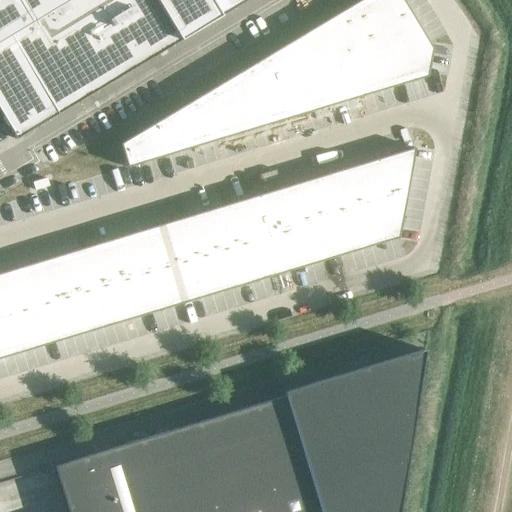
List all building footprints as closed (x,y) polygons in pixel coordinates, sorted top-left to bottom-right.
[(0,0),(0,112),(16,139),(248,0),(0,0)] [(403,0),(360,0),(337,14),(362,96),(427,77),(432,49),(403,0)] [(337,14),(304,34),(326,107),(362,96),(337,14)] [(304,34),(271,53),(291,118),(326,107),(304,34)] [(271,53),(253,64),(271,124),(291,118),(271,53)] [(253,64),(234,75),(251,130),(271,124),(253,64)] [(234,75),(216,86),(231,136),(251,130),(234,75)] [(216,86),(197,97),(211,142),(231,136),(216,86)] [(197,97),(179,108),(191,148),(211,142),(197,97)] [(179,108),(159,120),(169,155),(191,148),(179,108)] [(159,120),(120,144),(127,168),(169,155),(159,120)] [(415,148),(377,159),(389,198),(407,193),(415,148)] [(377,159),(357,165),(369,204),(389,198),(377,159)] [(357,165),(337,171),(349,210),(369,204),(357,165)] [(337,171),(318,177),(329,216),(349,210),(337,171)] [(318,177),(298,183),(309,222),(329,216),(318,177)] [(298,183),(278,189),(290,228),(309,222),(298,183)] [(278,189),(258,195),(270,234),(290,228),(278,189)] [(389,198),(369,204),(381,243),(398,238),(407,193),(389,198)] [(258,195),(238,201),(250,240),(270,234),(258,195)] [(238,201),(218,207),(230,246),(250,240),(238,201)] [(369,204),(349,210),(361,249),(381,243),(369,204)] [(218,207),(198,213),(210,252),(230,246),(218,207)] [(349,210),(329,216),(341,255),(361,249),(349,210)] [(198,213),(178,219),(190,258),(210,252),(198,213)] [(329,216),(309,222),(321,261),(341,255),(329,216)] [(178,219),(158,225),(170,264),(190,258),(178,219)] [(309,222),(290,228),(301,267),(321,261),(309,222)] [(158,225),(138,231),(150,270),(170,264),(158,225)] [(290,228),(270,234),(282,273),(301,267),(290,228)] [(138,231),(118,237),(130,276),(150,270),(138,231)] [(270,234),(250,240),(262,279),(282,273),(270,234)] [(118,237),(99,243),(110,282),(130,276),(118,237)] [(250,240),(230,246),(242,285),(262,279),(250,240)] [(99,243),(79,249),(90,288),(110,282),(99,243)] [(230,246),(210,252),(222,291),(242,285),(230,246)] [(79,249),(59,255),(71,295),(90,288),(79,249)] [(210,252),(190,258),(202,297),(222,291),(210,252)] [(59,255),(39,261),(51,301),(71,295),(59,255)] [(190,258),(170,264),(182,303),(202,297),(190,258)] [(39,261),(19,267),(31,307),(51,301),(39,261)] [(170,264),(150,270),(162,310),(182,303),(170,264)] [(19,267),(0,273),(0,276),(11,313),(31,307),(19,267)] [(150,270),(130,276),(142,316),(162,310),(150,270)] [(0,276),(0,315),(11,313),(0,276)] [(130,276),(110,282),(122,322),(142,316),(130,276)] [(110,282),(90,288),(102,328),(122,322),(110,282)] [(90,288),(71,295),(82,334),(102,328),(90,288)] [(71,295),(51,301),(63,340),(82,334),(71,295)] [(51,301),(31,307),(43,346),(63,340),(51,301)] [(31,307),(11,313),(23,352),(43,346),(31,307)] [(11,313),(0,315),(0,348),(3,358),(23,352),(11,313)] [(284,391),(285,396),(75,459),(74,456),(50,464),(64,511),(396,511),(424,349),(284,391)]
